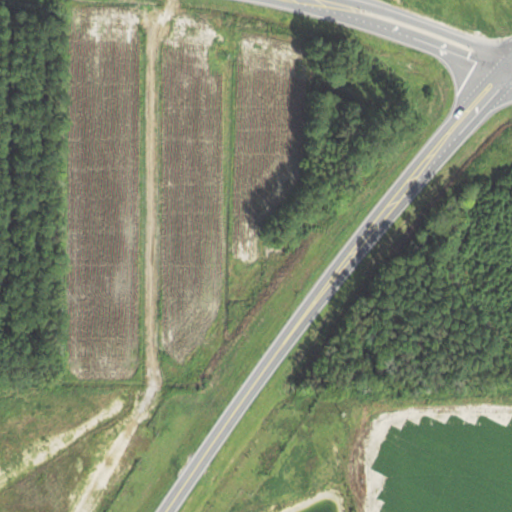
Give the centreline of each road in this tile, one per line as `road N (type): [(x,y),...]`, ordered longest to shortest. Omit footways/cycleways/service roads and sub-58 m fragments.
road 1 (secondary): [(511,64),(281,345)]
road 2 (secondary): [(165,511),(281,345)]
road 3 (secondary): [(511,64),(365,4),(335,4)]
road 4 (secondary): [(335,4),(468,57),(511,64)]
